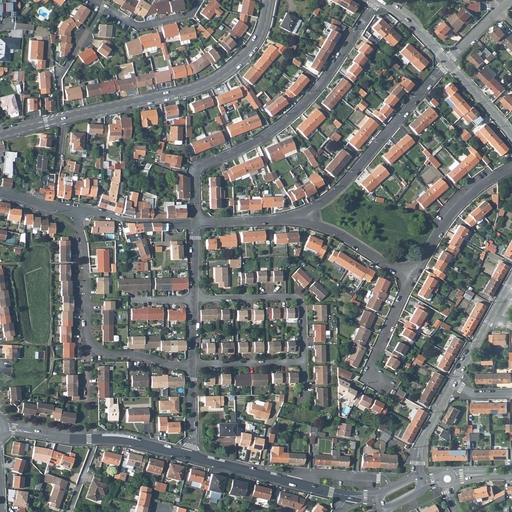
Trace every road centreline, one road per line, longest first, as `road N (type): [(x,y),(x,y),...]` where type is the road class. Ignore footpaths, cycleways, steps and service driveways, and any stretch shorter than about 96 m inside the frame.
road 1 (residential): [(194,223),(194,168),(291,116),(376,0)]
road 2 (residential): [(61,118),(209,82),(254,44),(268,0)]
road 3 (residential): [(447,62),(333,194),(293,218)]
road 4 (residential): [(194,298),(298,300),(304,361)]
road 5 (tertiary): [(346,497),(190,456)]
road 6 (residential): [(511,167),(455,209),(411,276)]
road 7 (residential): [(77,210),(87,329),(98,349)]
road 8 (residential): [(411,276),(334,231),(293,218)]
road 9 (residential): [(411,276),(366,372),(386,385)]
road 10 (residential): [(61,118),(58,77),(102,7)]
